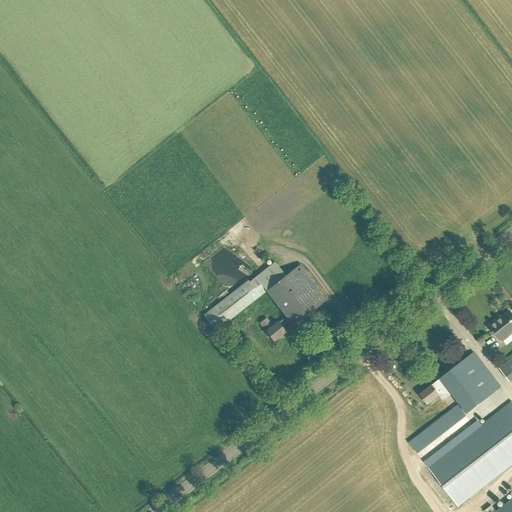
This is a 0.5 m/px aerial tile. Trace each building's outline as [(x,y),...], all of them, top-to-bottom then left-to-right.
[(294,327),(293,326),(320,304),(327,299),(300,264),(285,276),(274,262),(249,281),(248,280),(203,315),(215,331),(266,291),(286,317),(278,322),(275,324),(273,321),(270,323),(266,318),(259,323),(265,331),(273,341),(285,332),(284,330),(287,328),(289,331),(294,327)] [(184,289),(193,286),(191,279),(182,282),(184,289)] [(169,296),(174,290),(169,286),(164,293),(169,296)] [(496,320),(488,326),(492,331),(494,333),(495,332),(502,341),(509,336),(508,335),(511,331),(511,313),(510,311),(497,321),(496,320)] [(440,380),(433,386),(432,385),(420,394),(427,405),(439,395),(442,398),(443,400),(452,394),(467,413),(501,387),(474,352),(459,364),(441,378),(439,379),(440,380)] [(511,358),(499,368),(509,381),(511,378),(511,358)] [(511,401),(511,402),(448,451),(428,467),(458,506),(479,490),(511,463),(511,401)] [(453,409),(447,416),(453,422),(459,414),(453,409)] [(511,511),(511,502),(499,511),(511,511)]
